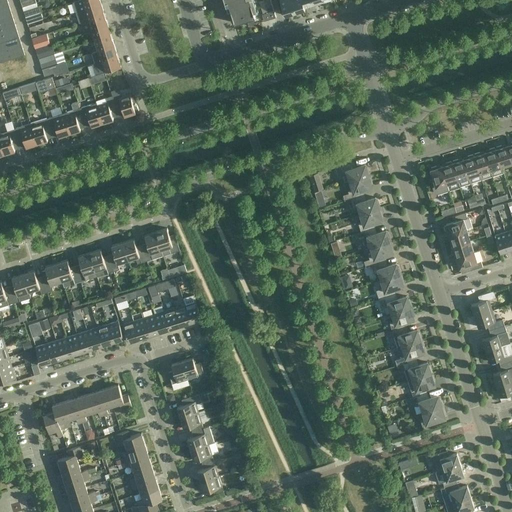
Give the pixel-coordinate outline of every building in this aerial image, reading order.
[(78,0),(73,2),(76,12),(102,4),(100,0),(78,0)] [(224,0),(225,2),(228,1),(235,23),(255,16),(253,9),(255,8),(255,3),(255,1),(253,0),(224,0)] [(267,12),(267,13),(274,10),(270,0),(264,0),(268,12),(267,12)] [(295,11),(291,0),(280,0),(285,14),(295,11)] [(302,0),(291,0),(295,11),(305,8),(305,6),(304,6),(302,0)] [(0,4),(0,10),(10,8),(8,2),(0,4)] [(80,22),(82,22),(105,14),(102,4),(76,12),(80,22)] [(39,5),(34,7),(24,10),(26,17),(41,12),(39,5)] [(0,10),(0,17),(12,13),(10,8),(0,10)] [(274,10),(267,13),(262,14),(264,20),(276,17),(274,10)] [(41,12),(26,17),(28,23),(43,19),(41,12)] [(0,17),(0,23),(14,19),(12,13),(0,17)] [(85,32),(91,30),(108,24),(105,14),(82,22),(85,32)] [(0,23),(2,29),(16,25),(14,19),(0,23)] [(91,30),(95,40),(111,35),(108,24),(91,30)] [(2,29),(4,35),(17,31),(16,25),(2,29)] [(46,31),(48,39),(59,37),(57,29),(46,31)] [(4,35),(6,41),(19,37),(17,31),(4,35)] [(115,45),(111,35),(95,40),(98,51),(115,45)] [(6,41),(7,47),(21,42),(19,37),(6,41)] [(7,47),(9,53),(23,48),(21,42),(7,47)] [(118,55),(115,45),(98,51),(92,52),(95,63),(101,61),(118,55)] [(39,58),(44,57),(42,53),(42,50),(46,49),(45,46),(36,49),(39,58)] [(0,49),(0,55),(9,53),(7,47),(0,49)] [(23,48),(9,53),(11,59),(25,54),(23,48)] [(9,53),(0,55),(0,62),(11,59),(9,53)] [(121,66),(118,55),(101,61),(95,63),(93,64),(96,74),(121,66)] [(47,67),(45,60),(44,57),(39,58),(42,68),(47,67)] [(58,63),(47,67),(42,68),(44,76),(54,72),(55,75),(61,73),(58,63)] [(52,76),(36,82),(39,92),(55,87),(52,76)] [(64,85),(67,91),(74,87),(71,81),(64,85)] [(3,92),(5,99),(21,94),(19,87),(3,92)] [(130,94),(113,99),(118,115),(124,114),(125,116),(137,112),(137,111),(139,111),(138,107),(137,105),(135,104),(133,104),(130,94)] [(96,101),(97,102),(98,104),(97,105),(103,123),(114,119),(113,117),(118,115),(113,99),(112,96),(96,101)] [(74,110),(64,113),(70,133),(81,130),(80,128),(86,126),(78,101),(72,104),(74,110)] [(97,102),(80,108),(86,126),(91,124),(92,126),(103,123),(97,105),(98,104),(97,102)] [(64,113),(47,118),(53,136),(59,134),(59,136),(70,133),(64,113)] [(47,118),(31,123),(37,143),(48,140),(47,138),(53,136),(47,118)] [(31,123),(14,128),(20,147),(26,145),(26,147),(37,143),(31,123)] [(0,140),(4,154),(15,150),(15,148),(20,147),(14,128),(0,132),(0,140)] [(502,166),(511,162),(511,161),(507,145),(502,147),(502,145),(496,147),(497,149),(496,149),(502,166)] [(490,151),(485,152),(493,176),(503,172),(502,166),(496,149),(495,149),(495,147),(489,149),(490,151)] [(475,155),(474,156),(482,179),(493,176),(485,152),(480,154),(480,152),(475,154),(475,155)] [(468,158),(463,159),(469,177),(471,183),(482,179),(474,156),(473,156),(473,154),(468,156),(468,158)] [(453,162),(453,163),(458,180),(460,186),(471,183),(469,177),(463,159),(459,161),(458,159),(453,160),(453,162)] [(460,186),(458,180),(453,163),(452,163),(451,161),(446,163),(447,165),(442,166),(449,190),(460,186)] [(354,167),(352,162),(335,167),(338,176),(343,175),(345,182),(350,181),(370,175),(367,167),(366,167),(365,164),(354,167)] [(438,193),(449,190),(442,166),(437,168),(436,166),(431,167),(432,169),(431,170),(436,187),(434,187),(435,192),(438,193)] [(372,183),(370,175),(350,181),(353,188),(348,190),(349,193),(343,195),(345,201),(351,199),(363,195),(361,190),(372,186),(371,183),(372,183)] [(314,191),(321,189),(319,182),(312,184),(314,191)] [(365,200),(363,195),(351,199),(354,208),(359,207),(361,214),(381,208),(378,200),(377,200),(376,197),(365,200)] [(441,210),(443,216),(456,212),(455,207),(454,206),(441,210)] [(382,216),(381,208),(361,214),(363,221),(358,223),(361,232),(373,228),(372,223),(383,219),(382,216)] [(450,235),(467,230),(473,228),(469,218),(467,218),(466,212),(452,217),(454,221),(446,224),(446,225),(444,226),(446,231),(448,230),(450,235)] [(167,228),(156,231),(163,255),(180,250),(176,237),(170,238),(167,228)] [(375,233),(373,228),(361,232),(357,233),(359,239),(363,238),(364,241),(369,240),(371,247),(391,241),(388,233),(387,233),(386,230),(375,233)] [(453,245),(453,246),(470,241),(467,230),(450,235),(451,240),(449,241),(451,246),(453,245)] [(148,245),(143,247),(147,260),(163,255),(156,231),(145,235),(148,245)] [(511,249),(506,232),(495,235),(500,252),(511,249)] [(134,238),(123,242),(128,260),(136,257),(138,263),(147,260),(143,247),(137,249),(134,238)] [(393,249),(391,241),(371,247),(373,254),(369,256),(370,259),(364,261),(366,267),(372,265),(384,261),(382,256),(393,252),(392,249),(393,249)] [(455,252),(456,257),(474,251),(470,241),(453,246),(453,247),(451,248),(453,253),(455,252)] [(115,256),(109,258),(114,271),(119,269),(118,263),(128,260),(123,242),(112,246),(115,256)] [(101,249),(90,253),(97,276),(114,271),(109,258),(104,259),(101,249)] [(474,251),(456,257),(458,262),(456,262),(458,268),(460,267),(462,273),(483,266),(481,261),(482,259),(479,250),(474,251)] [(97,276),(90,253),(78,256),(82,266),(76,268),(81,281),(97,276)] [(68,259),(56,263),(62,281),(64,287),(81,281),(76,268),(71,270),(68,259)] [(385,266),(384,261),(372,265),(374,274),(379,273),(382,280),(401,274),(398,266),(396,263),(385,266)] [(48,277),(43,279),(47,292),(53,290),(51,284),(62,281),(56,263),(45,267),(48,277)] [(35,270),(23,274),(29,291),(40,288),(42,294),(47,292),(43,279),(38,280),(35,270)] [(15,288),(10,289),(14,303),(20,301),(20,300),(31,297),(29,291),(23,274),(12,277),(15,288)] [(403,281),(401,274),(382,280),(384,287),(377,290),(379,299),(394,294),(392,289),(404,285),(402,282),(403,281)] [(1,281),(0,280),(0,307),(14,303),(10,289),(5,291),(1,281)] [(166,281),(161,283),(156,284),(158,292),(169,288),(166,281)] [(158,292),(156,284),(149,287),(152,296),(159,294),(158,292)] [(186,286),(179,289),(182,297),(189,295),(186,286)] [(472,305),(475,316),(493,310),(489,299),(496,297),(494,291),(478,296),(480,302),(472,305)] [(115,298),(116,302),(116,303),(127,300),(125,294),(115,298)] [(396,299),(394,294),(379,299),(382,308),(385,307),(390,306),(392,313),(412,307),(409,299),(408,299),(407,296),(396,299)] [(183,299),(185,304),(191,322),(201,319),(194,295),(183,299)] [(185,304),(175,308),(181,326),(191,322),(185,304)] [(414,314),(412,307),(392,313),(394,320),(390,322),(392,331),(404,327),(403,322),(414,318),(413,315),(414,314)] [(175,308),(164,311),(170,329),(181,326),(175,308)] [(82,316),(80,309),(71,311),(74,319),(82,316)] [(44,310),(36,313),(38,319),(45,316),(44,310)] [(487,324),(489,330),(505,325),(503,319),(496,321),(493,310),(475,316),(479,327),(487,324)] [(164,311),(154,314),(160,332),(170,329),(164,311)] [(154,314),(144,317),(150,335),(160,332),(154,314)] [(144,317),(134,321),(139,339),(150,335),(144,317)] [(119,320),(108,324),(114,342),(124,338),(119,320)] [(139,339),(134,321),(123,324),(129,342),(139,339)] [(108,324),(98,327),(103,345),(114,342),(108,324)] [(510,342),(505,325),(489,330),(491,336),(482,339),(486,350),(503,345),(510,342)] [(98,327),(87,330),(93,348),(103,345),(98,327)] [(406,332),(404,327),(392,331),(398,347),(422,340),(419,332),(418,332),(417,329),(406,332)] [(87,330),(77,334),(83,351),(93,348),(87,330)] [(77,334),(67,337),(72,355),(83,351),(77,334)] [(67,337),(56,340),(62,358),(72,355),(67,337)] [(56,340),(46,343),(52,361),(62,358),(56,340)] [(424,347),(422,340),(398,347),(401,358),(396,360),(397,365),(403,364),(415,360),(413,355),(424,351),(423,348),(424,347)] [(511,348),(510,342),(503,345),(486,350),(490,361),(498,359),(500,365),(511,360),(511,348)] [(52,361),(46,343),(35,347),(41,365),(52,361)] [(0,348),(0,359),(9,357),(6,346),(0,348)] [(201,355),(203,361),(211,359),(208,353),(201,355)] [(0,359),(0,370),(12,367),(9,357),(0,359)] [(193,357),(182,361),(188,379),(199,375),(204,373),(200,362),(195,364),(193,357)] [(417,365),(415,360),(403,364),(408,380),(433,373),(430,365),(429,365),(428,362),(417,365)] [(511,360),(500,365),(502,371),(493,373),(497,385),(511,379),(511,360)] [(188,379),(182,361),(172,364),(174,370),(168,372),(172,384),(177,382),(188,379)] [(12,367),(0,370),(0,382),(16,378),(12,367)] [(435,380),(433,373),(408,380),(413,379),(415,386),(410,388),(413,397),(425,393),(424,388),(435,384),(434,381),(435,380)] [(511,379),(497,385),(501,396),(509,393),(511,399),(511,398),(511,379)] [(119,384),(107,388),(113,406),(119,404),(121,410),(132,406),(128,394),(122,396),(119,384)] [(107,388),(96,391),(104,415),(109,414),(107,408),(113,406),(107,388)] [(96,391),(86,395),(91,412),(98,410),(100,417),(104,415),(96,391)] [(427,398),(425,393),(413,397),(409,398),(411,404),(415,403),(416,406),(421,405),(423,412),(443,406),(440,398),(439,398),(438,395),(427,398)] [(177,407),(180,417),(199,412),(195,402),(201,400),(199,394),(182,399),(183,405),(177,407)] [(86,395),(75,398),(82,422),(87,421),(85,414),(91,412),(86,395)] [(75,398),(64,401),(70,419),(76,417),(78,424),(82,422),(75,398)] [(64,401),(53,405),(63,435),(61,429),(65,428),(63,421),(70,419),(64,401)] [(63,435),(53,405),(52,405),(54,411),(44,415),(49,433),(56,430),(58,437),(63,435)] [(445,413),(443,406),(423,412),(426,419),(421,421),(424,430),(436,426),(434,421),(445,417),(444,414),(445,413)] [(190,426),(192,431),(204,428),(202,422),(199,412),(180,417),(184,428),(190,426)] [(99,435),(107,431),(103,425),(96,429),(99,435)] [(187,439),(191,449),(214,442),(209,426),(204,428),(192,431),(193,437),(187,439)] [(125,443),(127,450),(145,444),(142,433),(130,436),(128,431),(116,435),(119,445),(125,443)] [(200,458),(202,463),(214,459),(212,454),(218,453),(214,442),(191,449),(194,460),(200,458)] [(123,458),(124,463),(149,455),(145,444),(127,450),(129,456),(123,458)] [(58,459),(61,471),(79,465),(77,458),(84,456),(80,446),(68,450),(70,456),(58,459)] [(438,471),(443,470),(461,464),(457,453),(449,456),(447,451),(432,455),(438,471)] [(132,465),(134,471),(152,466),(149,455),(124,463),(126,467),(132,465)] [(197,470),(201,481),(219,475),(215,465),(214,459),(202,463),(204,468),(197,470)] [(439,483),(441,488),(458,483),(456,478),(464,475),(461,464),(443,470),(447,480),(439,483)] [(61,471),(65,481),(89,474),(88,469),(81,471),(79,465),(61,471)] [(130,480),(131,484),(155,477),(152,466),(134,471),(136,478),(130,480)] [(65,481),(68,492),(86,487),(84,480),(90,478),(89,474),(65,481)] [(219,475),(201,481),(204,492),(211,490),(212,495),(224,491),(222,486),(219,475)] [(139,487),(141,493),(159,487),(155,477),(131,484),(133,489),(139,487)] [(446,504),(471,496),(467,485),(459,488),(458,483),(441,488),(446,504)] [(68,492),(72,503),(96,496),(95,491),(88,493),(86,487),(68,492)] [(132,507),(132,508),(162,498),(159,487),(141,493),(143,500),(137,502),(138,505),(132,507)] [(72,503),(74,511),(81,511),(93,508),(91,502),(97,500),(96,496),(72,503)] [(466,511),(466,510),(474,508),(471,496),(446,504),(448,511),(466,511)] [(162,498),(132,508),(133,511),(134,511),(140,510),(140,511),(158,511),(160,511),(156,501),(163,499),(162,498)]
